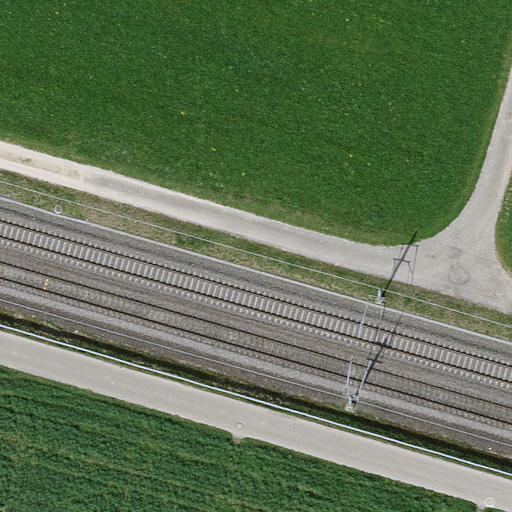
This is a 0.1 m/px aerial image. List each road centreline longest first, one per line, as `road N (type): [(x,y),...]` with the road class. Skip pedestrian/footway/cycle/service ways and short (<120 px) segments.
road 1 (unclassified): [(511,500),(0,353)]
road 2 (track): [(0,163),(511,308)]
road 3 (track): [(511,117),(458,293)]
